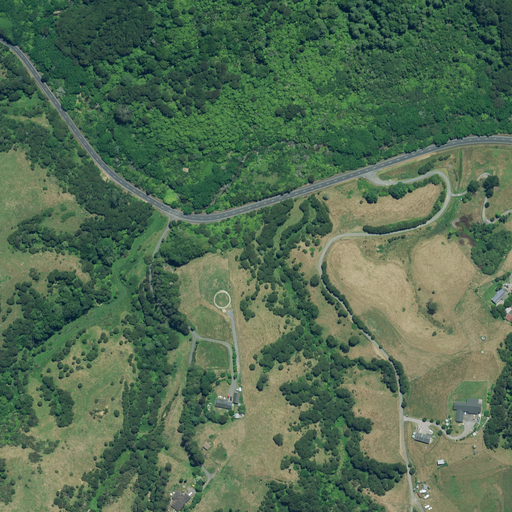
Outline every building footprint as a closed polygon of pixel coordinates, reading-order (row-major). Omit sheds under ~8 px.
[(508,295),(502,289),(491,300),(496,304),(501,298),(503,299),(508,295)] [(215,407),(231,410),(232,403),(229,402),(229,400),(216,398),(215,407)] [(479,400),(467,399),(467,403),(454,402),(453,409),(457,410),(456,421),(462,422),(463,411),(469,412),(469,413),(480,414),(481,404),(478,404),(479,400)] [(426,435),(417,432),(415,439),(429,443),(431,435),(426,433),(426,435)] [(178,511),(187,501),(191,497),(189,496),(186,493),(184,496),(178,491),(172,498),(176,500),(171,506),(178,511)]
